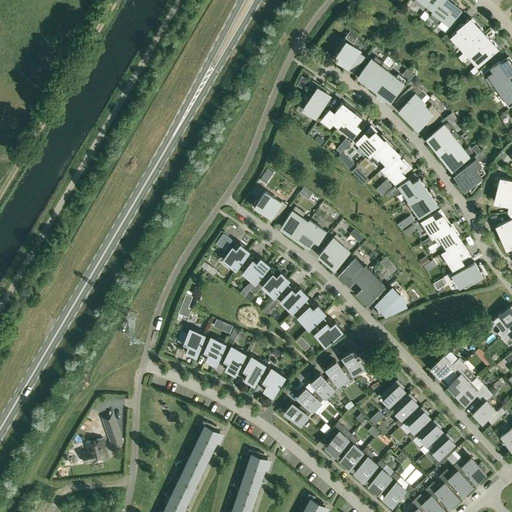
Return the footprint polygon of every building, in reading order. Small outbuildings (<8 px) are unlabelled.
[(424,9),(429,14),(430,14),(440,0),(421,0),(428,5),(424,9)] [(440,0),(430,14),(429,14),(428,15),(439,23),(442,19),(448,23),(458,10),(458,9),(460,7),(458,5),(459,3),(454,0),(440,0)] [(470,15),(462,22),(456,28),(457,29),(452,34),(465,49),(485,31),(470,15)] [(498,46),(485,32),(485,31),(465,49),(479,63),(498,46)] [(338,50),(334,57),(343,63),(342,64),(347,68),(351,61),(357,65),(363,55),(358,51),(360,49),(352,44),(353,42),(345,36),(337,49),(338,50)] [(371,57),(356,76),(362,81),(363,79),(373,87),(387,69),(381,65),(383,61),(375,55),(373,58),(371,57)] [(489,74),(498,88),(510,79),(507,75),(511,71),(511,64),(511,63),(511,61),(508,56),(500,62),(499,61),(490,66),(491,67),(484,71),(487,76),(489,74)] [(474,65),(470,70),(473,74),(478,69),(474,65)] [(396,76),(387,69),(373,87),(379,91),(378,93),(383,97),(384,95),(389,99),(405,78),(398,73),(396,76)] [(302,87),(306,78),(301,76),(297,85),(302,87)] [(412,80),(417,86),(422,82),(417,76),(412,80)] [(511,81),(510,79),(498,88),(506,100),(505,101),(508,106),(511,103),(511,81)] [(302,107),(315,115),(330,94),(328,93),(329,91),(323,87),(322,88),(317,85),(302,107)] [(399,108),(408,117),(424,101),(409,86),(399,97),(405,102),(399,108)] [(333,121),(338,125),(352,107),(346,102),(345,104),(341,101),(333,111),(329,108),(321,118),(330,125),(333,121)] [(428,108),(423,103),(424,101),(408,117),(417,127),(426,118),(431,123),(440,113),(431,104),(428,108)] [(338,125),(352,136),(360,127),(355,123),(362,114),(352,107),(338,125)] [(426,136),(430,141),(439,152),(456,138),(451,132),(455,129),(447,119),(426,136)] [(363,131),(356,140),(369,153),(386,136),(382,132),(379,135),(374,130),(368,136),(363,131)] [(386,136),(369,153),(382,167),(400,151),(399,150),(398,151),(394,148),(396,146),(386,136)] [(346,137),(340,144),(345,148),(351,141),(346,137)] [(451,168),(457,163),(468,154),(472,151),(468,146),(464,149),(456,138),(439,152),(451,168)] [(338,156),(345,164),(351,159),(343,151),(338,156)] [(404,155),(400,151),(382,167),(395,180),(404,173),(399,169),(406,163),(401,158),(404,155)] [(475,158),(464,167),(454,173),(465,188),(467,186),(471,192),(477,184),(474,181),(480,177),(479,176),(485,172),(475,158)] [(359,179),(364,184),(369,179),(364,174),(359,179)] [(398,184),(409,199),(426,187),(425,186),(427,185),(422,178),(421,180),(419,177),(412,182),(408,177),(398,184)] [(511,179),(500,177),(497,189),(511,192),(511,179)] [(381,183),(387,189),(391,185),(386,179),(381,183)] [(385,192),(389,197),(399,191),(395,185),(385,192)] [(428,191),(426,187),(409,199),(408,200),(418,215),(438,201),(430,189),(428,191)] [(509,204),(507,211),(511,211),(511,203),(511,200),(511,192),(497,189),(494,201),(509,204)] [(281,201),(265,190),(258,199),(257,198),(252,205),(261,211),(262,210),(271,216),(274,211),(279,214),(287,204),(281,200),(281,201)] [(280,227),(285,231),(292,235),(293,234),(294,235),(306,218),(302,216),(305,212),(295,205),(280,227)] [(496,224),(501,236),(511,231),(511,211),(507,211),(510,218),(496,224)] [(432,235),(451,223),(447,218),(446,219),(442,213),(434,218),(431,213),(422,219),(432,235)] [(308,220),(306,218),(294,235),(297,236),(296,238),(303,243),(304,242),(308,244),(313,237),(317,240),(325,229),(309,218),(308,220)] [(451,223),(432,235),(443,251),(461,239),(458,234),(459,233),(456,227),(446,233),(443,228),(451,223)] [(511,244),(511,231),(501,236),(506,247),(511,244)] [(231,239),(223,232),(216,242),(224,248),(231,239)] [(354,237),(359,241),(363,236),(358,232),(354,237)] [(336,233),(327,243),(318,253),(324,257),(325,259),(324,260),(329,265),(331,263),(334,266),(349,249),(343,244),(346,241),(336,233)] [(465,245),(461,239),(443,251),(453,267),(462,261),(459,256),(466,251),(463,246),(465,245)] [(229,257),(226,262),(235,269),(242,259),(244,256),(249,249),(240,242),(236,247),(232,244),(225,254),(229,257)] [(379,260),(384,265),(390,260),(386,255),(379,260)] [(421,264),(429,259),(426,255),(418,259),(421,264)] [(249,270),(245,275),(255,282),(260,275),(263,272),(262,272),(270,263),(260,256),(256,261),(252,258),(245,267),(249,270)] [(354,256),(339,271),(340,272),(339,273),(344,278),(345,278),(349,282),(355,276),(359,280),(370,270),(365,264),(363,266),(354,256)] [(206,269),(212,274),(216,268),(210,264),(206,269)] [(452,274),(456,281),(459,279),(465,287),(485,275),(482,269),(480,270),(478,267),(471,271),(467,265),(452,274)] [(269,283),(265,288),(274,296),(280,289),(282,286),(289,277),(280,270),(276,275),(272,271),(265,280),(269,283)] [(370,270),(359,280),(363,284),(355,291),(361,297),(362,296),(367,301),(384,284),(370,270)] [(441,277),(433,282),(437,289),(445,283),(441,277)] [(287,299),(283,303),(291,311),(299,303),(300,303),(302,300),(308,293),(299,285),(295,290),(291,287),(283,295),(287,299)] [(391,287),(379,299),(383,304),(377,309),(379,314),(397,307),(404,304),(400,294),(398,295),(391,287)] [(244,296),(250,301),(254,295),(248,291),(244,296)] [(192,295),(186,293),(181,305),(188,307),(192,295)] [(297,308),(301,311),(304,315),(300,319),(301,321),(305,327),(307,326),(308,328),(315,321),(315,322),(317,319),(326,311),(317,302),(313,307),(309,303),(305,299),(297,308)] [(272,309),(267,304),(262,309),(268,314),(272,309)] [(497,331),(501,336),(511,329),(507,324),(511,319),(511,304),(493,318),(501,328),(497,331)] [(314,324),(318,328),(321,332),(316,336),(318,338),(321,343),(322,343),(324,345),(331,339),(334,337),(334,336),(343,329),(335,320),(330,324),(326,320),(322,316),(314,324)] [(187,332),(183,343),(187,345),(185,351),(196,355),(200,344),(202,341),(205,332),(194,328),(192,334),(187,332)] [(510,337),(511,339),(511,330),(511,329),(501,336),(505,341),(510,337)] [(203,350),(207,353),(205,359),(216,363),(220,353),(221,353),(222,350),(226,341),(215,337),(212,342),(208,340),(203,350)] [(301,345),(305,341),(301,337),(296,341),(301,345)] [(223,359),(227,362),(224,367),(235,373),(240,363),(242,360),(246,351),(235,346),(232,351),(228,349),(223,359)] [(281,351),(275,348),(272,353),(278,356),(281,351)] [(370,364),(366,357),(362,351),(359,354),(359,355),(357,356),(354,351),(352,348),(343,354),(342,355),(347,362),(353,373),(363,367),(364,368),(370,364)] [(454,370),(463,362),(458,357),(452,363),(443,354),(430,367),(438,376),(450,366),(454,370)] [(242,369),(246,372),(243,377),(254,383),(259,373),(260,373),(261,370),(266,362),(255,356),(252,362),(248,359),(242,369)] [(353,373),(347,362),(341,367),(337,362),(338,362),(335,359),(327,366),(326,367),(331,374),(338,383),(344,379),(344,380),(348,377),(353,373)] [(486,367),(490,371),(496,366),(492,361),(486,367)] [(463,362),(454,370),(458,374),(447,385),(455,394),(471,380),(462,371),(467,366),(463,362)] [(272,373),(268,371),(262,380),(266,383),(262,389),(272,395),(278,385),(279,385),(281,382),(280,382),(285,374),(275,368),(272,373)] [(338,384),(338,383),(331,374),(326,379),(322,374),(320,372),(312,379),(311,380),(317,387),(325,396),(330,391),(334,388),(338,384)] [(387,413),(394,406),(396,404),(391,400),(404,388),(401,385),(402,384),(397,378),(381,392),(384,395),(383,397),(388,402),(382,408),(387,413)] [(471,380),(455,394),(464,403),(475,392),(479,397),(488,388),(484,384),(479,389),(471,380)] [(325,396),(317,387),(312,392),(307,388),(308,388),(305,385),(297,393),(298,393),(297,394),(303,401),(312,409),(317,404),(320,401),(325,396)] [(494,408),(486,399),(492,393),(488,388),(479,397),(483,401),(472,412),(481,421),(494,408)] [(399,426),(407,419),(408,417),(404,413),(416,401),(414,398),(415,397),(409,391),(396,404),(394,406),(397,409),(395,410),(401,415),(395,421),(399,426)] [(312,409),(303,401),(299,406),(294,403),(294,402),(292,400),(285,409),(284,410),(293,417),(292,419),(298,424),(299,422),(300,423),(305,418),(312,409)] [(412,439),(419,432),(421,431),(416,426),(429,414),(426,411),(427,410),(422,404),(408,417),(407,419),(409,422),(408,423),(413,429),(407,434),(412,439)] [(501,415),(496,410),(488,418),(492,423),(501,415)] [(374,414),(369,419),(375,424),(379,419),(374,414)] [(434,418),(421,431),(419,432),(422,435),(420,436),(426,442),(420,447),(424,452),(432,445),(433,444),(429,439),(441,427),(439,425),(440,423),(434,418)] [(216,425),(203,419),(198,429),(201,431),(201,432),(216,439),(220,431),(215,429),(216,425)] [(115,420),(104,425),(112,445),(124,441),(115,420)] [(335,453),(344,442),(348,437),(343,433),(347,429),(337,420),(329,429),(335,434),(326,445),(335,453)] [(511,428),(511,427),(501,435),(511,448),(511,428)] [(447,431),(433,444),(432,445),(434,448),(433,449),(438,455),(432,461),(437,465),(446,457),(441,453),(454,441),(451,438),(452,437),(447,431)] [(201,432),(196,443),(211,451),(216,439),(201,432)] [(349,465),(358,455),(362,450),(353,442),(357,438),(352,433),(348,437),(344,442),(349,447),(340,457),(349,465)] [(88,451),(83,452),(85,461),(107,457),(103,438),(85,442),(88,451)] [(196,443),(190,455),(205,462),(211,451),(196,443)] [(363,478),(372,467),(376,463),(367,455),(371,450),(366,446),(362,450),(358,455),(363,459),(354,470),(363,478)] [(267,458),(266,457),(262,456),(263,452),(249,447),(245,458),(249,460),(249,461),(264,466),(267,458)] [(456,448),(449,453),(453,460),(461,454),(456,448)] [(189,458),(185,466),(200,473),(205,462),(190,455),(189,456),(186,454),(185,456),(189,458)] [(456,467),(462,473),(466,469),(476,479),(485,471),(483,469),(484,468),(485,469),(485,468),(479,462),(479,463),(478,464),(471,456),(466,461),(462,456),(453,464),(456,467)] [(377,490),(387,480),(390,475),(382,468),(386,463),(380,458),(376,463),(372,467),(378,472),(368,482),(377,490)] [(249,461),(245,473),(260,478),(264,466),(249,461)] [(185,466),(179,477),(194,484),(200,473),(185,466)] [(456,467),(451,472),(447,467),(438,475),(442,480),(448,486),(453,481),(463,492),(464,490),(465,490),(471,484),(471,483),(462,473),(456,467)] [(394,471),(390,475),(387,480),(392,484),(383,495),(392,503),(401,492),(405,488),(396,480),(400,476),(394,471)] [(245,473),(241,484),(256,490),(260,478),(245,473)] [(178,479),(174,488),(189,495),(194,484),(179,477),(179,478),(176,476),(175,478),(178,479)] [(458,496),(448,486),(442,480),(437,484),(433,480),(425,488),(429,492),(435,498),(440,494),(449,504),(457,497),(458,496)] [(405,488),(401,492),(406,497),(414,488),(409,483),(405,488)] [(240,488),(237,496),(252,502),(256,490),(241,484),(240,486),(236,485),(236,487),(240,488)] [(174,488),(169,499),(184,506),(189,495),(174,488)] [(309,492),(303,502),(307,504),(304,508),(311,511),(321,511),(325,505),(314,499),(315,495),(309,492)] [(420,492),(412,500),(417,507),(422,511),(426,506),(431,511),(441,511),(444,510),(444,509),(445,509),(435,498),(429,492),(424,497),(420,492)] [(237,496),(233,508),(244,511),(248,511),(252,502),(237,496)] [(160,508),(160,509),(166,511),(181,511),(184,506),(169,499),(165,498),(164,499),(168,501),(163,510),(160,508)]
